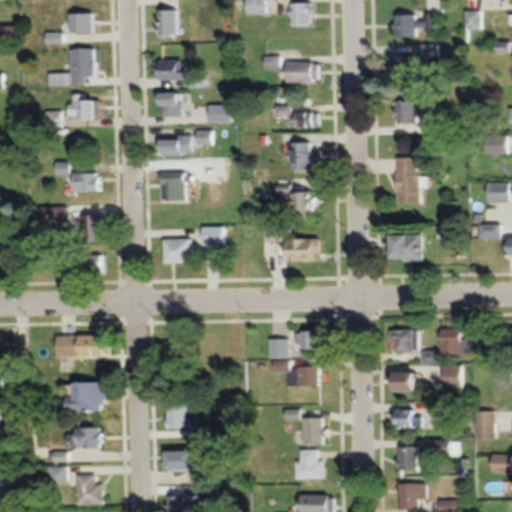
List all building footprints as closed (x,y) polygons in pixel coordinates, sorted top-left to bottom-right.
[(267,0),(248,0),(248,14),(267,14),(267,0)] [(294,26),(313,26),(313,2),(294,2),(294,26)] [(181,9),(160,9),(160,37),(181,37),(181,9)] [(483,10),(467,10),(467,29),(483,29),(483,10)] [(97,32),(97,13),(73,13),(73,32),(97,32)] [(437,34),(437,14),(396,14),(396,34),(437,34)] [(21,24),(0,24),(0,42),(21,43),(21,24)] [(438,44),(422,44),(422,57),(438,57),(438,44)] [(75,48),(75,73),(52,73),(52,85),(89,84),(89,75),(99,75),(98,48),(75,48)] [(413,55),(396,55),(396,78),(413,78),(413,55)] [(157,60),(157,79),(190,79),(190,60),(157,60)] [(289,82),(320,82),(320,61),(289,61),(289,82)] [(187,92),(163,92),(163,116),(187,116),(187,92)] [(72,118),(103,118),(103,100),(93,100),(93,93),(72,93),(72,118)] [(397,101),(397,122),(429,122),(429,101),(397,101)] [(234,104),(212,104),(212,122),(234,122),(234,104)] [(315,127),(315,111),(297,111),(297,127),(315,127)] [(214,130),(199,130),(200,144),(215,144),(214,130)] [(164,156),(195,156),(195,135),(164,135),(164,156)] [(489,137),(489,154),(511,154),(511,137),(489,137)] [(294,142),(294,169),(314,169),(314,142),(294,142)] [(421,157),(398,157),(398,203),(421,203),(421,157)] [(164,172),(164,199),(193,199),(193,172),(164,172)] [(103,173),(76,173),(76,191),(103,191),(103,173)] [(511,181),(492,182),(492,202),(511,201),(511,181)] [(317,192),(296,192),(296,215),(317,215),(317,192)] [(43,222),(70,222),(70,206),(43,206),(43,222)] [(105,240),(105,214),(83,214),(83,240),(105,240)] [(489,237),(504,237),(504,224),(489,224),(489,237)] [(226,245),(226,227),(205,227),(205,245),(226,245)] [(426,260),(426,234),(391,234),(391,260),(426,260)] [(194,238),(166,238),(166,263),(194,263),(194,238)] [(322,238),(287,238),(287,261),(322,261),(322,238)] [(105,255),(84,255),(84,272),(105,272),(105,255)] [(472,354),(472,338),(464,338),(464,328),(443,328),(443,354),(472,354)] [(421,329),(393,329),(393,352),(421,352),(421,329)] [(322,331),(297,331),(297,348),(322,348),(322,331)] [(226,360),(226,333),(206,333),(206,360),(226,360)] [(108,335),(60,335),(60,357),(108,357),(108,335)] [(291,366),(291,338),(270,338),(270,358),(275,358),(275,371),(287,371),(288,386),(321,386),(320,366),(291,366)] [(464,386),(464,365),(445,365),(446,386),(464,386)] [(418,371),(396,371),(396,391),(418,391),(418,371)] [(70,411),(108,411),(108,382),(78,382),(78,391),(70,391),(70,411)] [(5,416),(23,416),(23,399),(5,399),(5,416)] [(168,405),(168,429),(191,429),(190,405),(168,405)] [(445,405),(429,405),(429,414),(445,414),(445,405)] [(422,427),(422,409),(397,409),(397,427),(422,427)] [(479,438),(498,438),(498,411),(479,411),(479,438)] [(305,443),(328,443),(328,417),(305,417),(305,443)] [(79,434),(70,434),(70,447),(105,447),(105,427),(79,427),(79,434)] [(420,445),(400,445),(400,469),(420,469),(420,445)] [(325,459),(317,459),(317,449),(297,449),(297,478),(325,478),(325,459)] [(169,452),(169,470),(193,470),(194,483),(208,483),(207,471),(197,472),(197,451),(169,452)] [(495,472),(511,471),(511,453),(495,453),(495,472)] [(81,504),(106,504),(106,484),(99,484),(99,475),(81,475),(81,504)] [(401,482),(401,509),(419,509),(419,498),(428,498),(428,482),(401,482)] [(336,511),(336,494),(300,494),(299,511),(336,511)] [(170,511),(189,511),(190,497),(171,497),(170,511)] [(466,511),(466,499),(442,500),(442,511),(466,511)]
